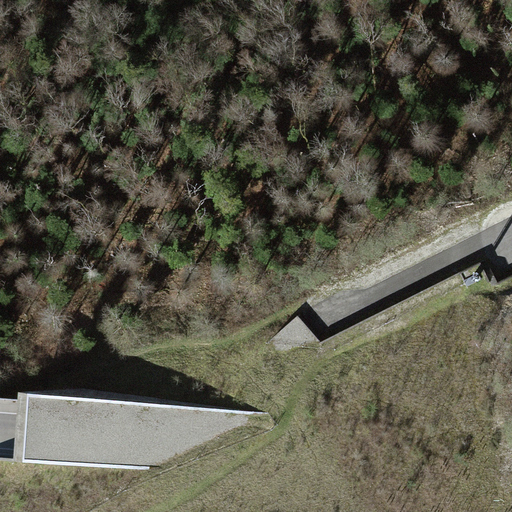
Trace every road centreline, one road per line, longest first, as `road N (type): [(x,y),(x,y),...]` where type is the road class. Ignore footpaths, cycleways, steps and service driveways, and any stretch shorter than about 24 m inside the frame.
road 1 (motorway): [(511,439),(299,442),(0,428)]
road 2 (track): [(323,320),(511,226)]
